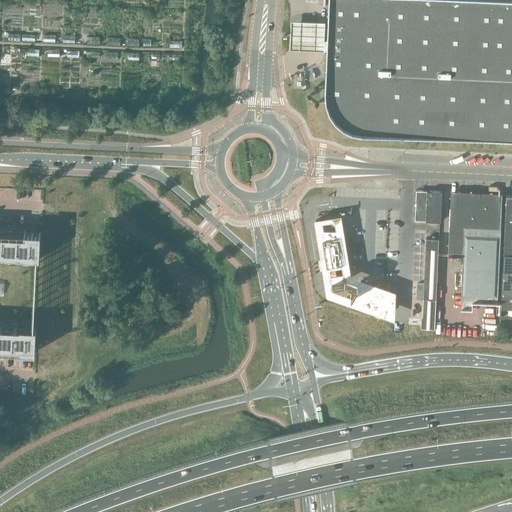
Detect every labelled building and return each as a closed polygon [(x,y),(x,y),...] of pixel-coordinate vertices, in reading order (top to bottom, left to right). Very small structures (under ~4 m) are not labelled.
[(511,0),(328,0),(325,69),(324,101),(325,103),(328,112),(335,120),(343,127),(353,133),(365,135),(504,139),(511,139),(511,0)] [(325,22),(292,20),(290,49),(324,51),(325,22)] [(416,190),(415,220),(416,221),(440,222),(441,222),(442,192),(416,190)] [(501,303),(497,302),(502,196),(487,195),(483,195),(470,195),(466,195),(451,194),(448,255),(463,256),(461,308),(472,309),(473,301),(482,302),(501,303)] [(511,195),(506,195),(502,301),(501,308),(511,308),(511,195)] [(322,265),(323,265),(324,270),(326,280),(350,276),(349,272),(351,272),(350,266),(349,266),(343,232),(344,232),(343,226),(342,226),(341,221),(316,220),(322,258),(322,259),(321,259),(322,265)] [(440,222),(416,221),(415,228),(412,317),(430,318),(435,318),(435,320),(436,320),(440,222)] [(0,230),(0,254),(24,256),(23,256),(40,257),(41,232),(0,230)] [(386,315),(394,292),(361,281),(349,302),(372,310),(371,311),(377,313),(378,312),(386,315)] [(0,350),(35,352),(36,327),(20,326),(20,327),(0,326),(0,350)]
